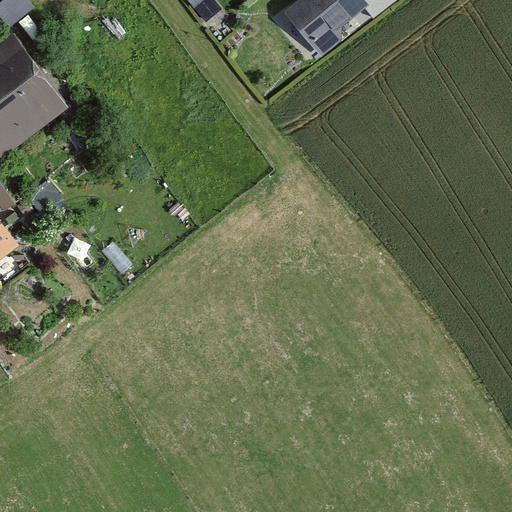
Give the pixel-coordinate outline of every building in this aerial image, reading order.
[(29,0),(3,0),(0,3),(0,16),(9,28),(35,7),(29,0)] [(222,9),(215,0),(189,0),(206,22),(222,9)] [(293,0),(283,8),(309,41),(362,0),(293,0)] [(13,33),(0,42),(0,156),(68,108),(13,33)] [(0,182),(0,204),(4,210),(15,203),(0,182)] [(0,255),(13,246),(0,229),(0,255)]
